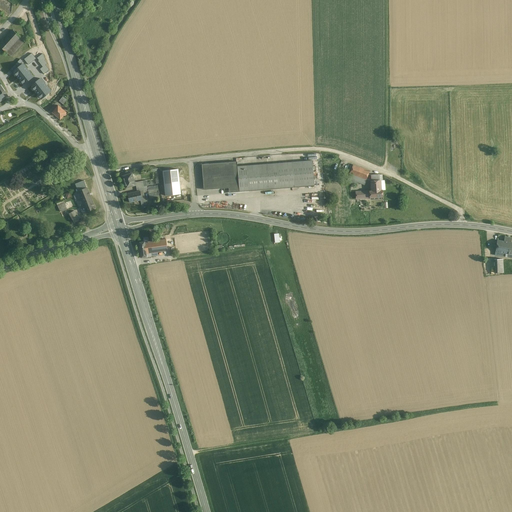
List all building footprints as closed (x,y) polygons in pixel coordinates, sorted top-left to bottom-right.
[(13,32),(0,46),(5,51),(8,54),(21,39),(13,32)] [(25,43),(21,39),(8,54),(12,58),(25,43)] [(32,53),(24,59),(28,64),(36,59),(32,53)] [(43,53),(37,58),(39,60),(38,61),(43,66),(40,69),(44,74),(50,70),(46,65),(48,63),(45,60),(46,59),(44,57),(45,56),(43,53)] [(24,64),(14,72),(24,84),(33,76),(24,64)] [(41,79),(32,86),(41,98),(51,91),(41,79)] [(63,96),(59,101),(63,104),(67,100),(63,96)] [(66,112),(58,105),(52,113),(60,119),(64,115),(66,113),(66,112)] [(312,161),(247,166),(249,191),(314,186),(312,161)] [(237,162),(202,165),(204,190),(224,188),(224,191),(229,190),(229,193),(239,192),(237,166),(237,162)] [(370,171),(353,165),(350,173),(367,180),(370,171)] [(247,166),(237,166),(239,192),(249,191),(247,166)] [(178,170),(163,171),(165,196),(181,194),(178,170)] [(132,173),(122,176),(126,188),(136,185),(132,173)] [(84,180),(75,184),(78,191),(79,194),(76,195),(77,200),(81,199),(86,212),(95,209),(84,180)] [(137,192),(140,191),(143,191),(143,192),(147,191),(145,180),(135,182),(137,192)] [(371,181),(372,191),(381,190),(380,181),(378,181),(371,181)] [(157,185),(147,187),(150,200),(160,198),(157,185)] [(137,192),(128,194),(130,203),(141,200),(142,200),(141,199),(140,191),(137,192)] [(64,203),(57,206),(60,212),(67,209),(64,203)] [(79,220),(74,211),(69,213),(74,223),(79,220)] [(504,241),(497,240),(495,252),(508,254),(510,243),(511,243),(511,238),(505,237),(504,241)] [(166,239),(145,243),(146,254),(154,253),(168,251),(166,239)] [(503,259),(494,259),(495,273),(503,273),(503,259)]
